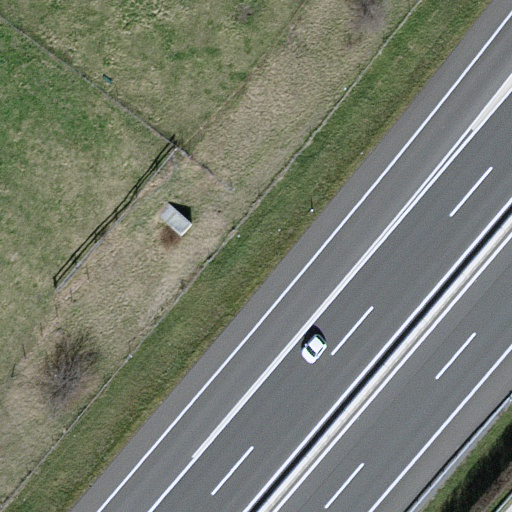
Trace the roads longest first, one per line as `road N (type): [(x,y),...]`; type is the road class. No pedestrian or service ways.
road 1 (motorway): [(511,145),(195,511)]
road 2 (motorway): [(322,511),(511,290)]
